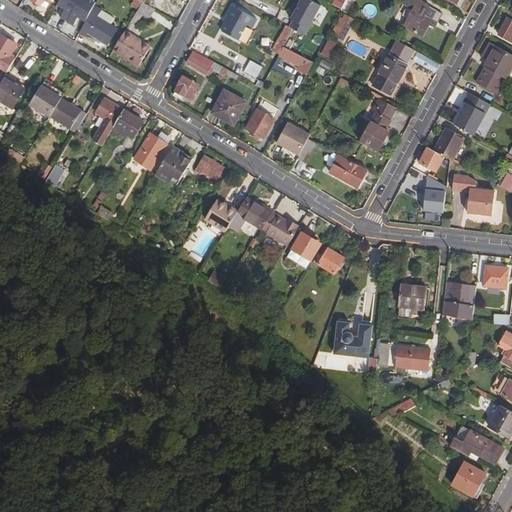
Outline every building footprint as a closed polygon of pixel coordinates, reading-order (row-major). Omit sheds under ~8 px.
[(67,22),(79,0),(60,0),(57,6),(65,10),(60,18),(67,22)] [(78,18),(86,22),(92,10),(94,7),(96,3),(90,0),(79,0),(67,22),(67,23),(74,26),(78,18)] [(320,6),(308,0),(300,0),(291,19),(293,20),(289,27),(293,29),(305,35),(320,6)] [(344,1),(342,0),(337,0),(334,5),(340,9),(344,1)] [(403,27),(422,38),(432,20),(437,23),(442,15),(415,0),(405,0),(403,5),(413,10),(403,27)] [(146,4),(143,2),(132,21),(136,23),(141,14),(150,19),(156,10),(146,4)] [(226,23),(222,31),(238,40),(247,25),(252,28),(257,19),(233,6),(226,19),(228,20),(226,23)] [(86,22),(80,33),(86,36),(89,32),(108,44),(116,30),(98,18),(100,14),(92,10),(86,22)] [(340,39),(345,28),(351,30),(356,19),(343,13),(333,35),(340,39)] [(511,22),(507,19),(498,34),(511,41),(511,22)] [(289,27),(287,26),(273,49),(280,53),(283,46),(293,29),(289,27)] [(126,31),(113,51),(139,66),(150,49),(134,40),(135,38),(126,31)] [(0,35),(0,34),(0,67),(8,72),(15,61),(9,58),(17,45),(0,35)] [(323,55),(332,59),(339,42),(329,39),(323,55)] [(390,57),(405,65),(414,50),(398,42),(390,57)] [(511,67),(511,55),(491,44),(482,57),(488,61),(485,67),(486,68),(478,83),(497,94),(505,79),(506,79),(511,67)] [(299,71),(306,75),(312,62),(283,46),(280,53),(279,54),(301,66),(299,71)] [(217,64),(194,51),(190,58),(187,57),(185,61),(187,63),(186,64),(209,76),(217,64)] [(425,58),(426,57),(417,52),(413,62),(434,73),(438,65),(425,58)] [(390,57),(389,56),(372,87),(389,96),(406,66),(405,65),(390,57)] [(245,71),(256,78),(262,68),(250,61),(245,71)] [(229,71),(227,74),(235,79),(237,75),(229,71)] [(5,77),(0,85),(0,100),(13,109),(25,89),(5,77)] [(185,97),(191,100),(200,85),(186,77),(174,97),(182,101),(185,97)] [(30,105),(51,117),(62,99),(65,94),(45,81),(30,105)] [(222,116),(241,126),(252,106),(225,91),(213,114),(220,118),(222,116)] [(490,104),(469,93),(464,102),(466,103),(454,125),(473,135),(490,104)] [(378,113),(372,124),(373,125),(363,142),(378,151),(389,132),(386,131),(392,121),(391,120),(397,109),(376,98),(372,105),(380,109),(378,113)] [(72,127),(77,131),(86,117),(80,114),(82,112),(62,99),(51,117),(71,130),(72,127)] [(93,141),(103,148),(115,127),(116,125),(125,111),(105,99),(102,103),(101,102),(97,109),(98,110),(96,113),(106,119),(93,141)] [(380,109),(372,105),(370,108),(378,113),(380,109)] [(245,128),(262,138),(273,120),(256,110),(254,113),(252,112),(248,118),(250,120),(245,128)] [(116,125),(115,127),(134,139),(144,123),(125,111),(116,125)] [(299,155),(309,137),(309,135),(288,123),(277,143),(299,155)] [(444,156),(450,160),(452,161),(465,139),(447,129),(435,151),(444,156)] [(135,160),(152,171),(171,140),(161,133),(157,139),(150,135),(135,160)] [(299,155),(298,157),(305,162),(316,142),(309,137),(299,155)] [(173,147),(157,173),(177,185),(192,159),(173,147)] [(435,151),(428,148),(419,163),(436,172),(444,156),(435,151)] [(0,149),(0,154),(20,167),(24,160),(11,152),(9,155),(0,149)] [(367,171),(339,156),(329,173),(357,189),(367,171)] [(224,169),(205,157),(197,169),(216,181),(224,169)] [(57,163),(45,182),(57,189),(69,170),(57,163)] [(501,188),(511,193),(511,174),(509,173),(501,188)] [(423,212),(443,214),(446,186),(427,176),(423,212)] [(476,189),(477,181),(467,176),(454,176),(452,191),(469,193),(467,213),(492,216),(495,192),(476,189)] [(237,215),(262,230),(272,213),(247,198),(238,212),(237,215)] [(206,219),(226,232),(237,215),(238,212),(228,206),(227,207),(217,201),(206,219)] [(102,207),(97,214),(108,221),(113,214),(102,207)] [(272,213),(262,230),(267,233),(277,216),(272,213)] [(284,244),(288,246),(300,227),(287,220),(286,222),(283,219),(277,216),(267,233),(272,236),(268,243),(280,251),(284,244)] [(302,233),(287,257),(306,269),(320,247),(314,243),(315,241),(302,233)] [(344,259),(329,249),(319,265),(335,274),(344,259)] [(486,267),(484,286),(507,288),(509,269),(486,267)] [(446,287),(443,314),(473,317),(476,286),(453,284),(452,287),(446,287)] [(424,309),(425,301),(426,288),(402,286),(399,307),(424,309)] [(427,302),(425,301),(424,309),(399,307),(398,319),(425,321),(427,302)] [(509,325),(510,315),(494,314),(494,324),(509,325)] [(338,322),(334,354),(368,358),(372,326),(360,325),(358,336),(353,336),(352,334),(349,332),(350,323),(338,322)] [(501,363),(511,368),(511,339),(504,336),(498,346),(505,350),(502,355),(504,357),(501,363)] [(378,355),(389,356),(389,346),(379,345),(378,355)] [(398,346),(395,367),(429,371),(431,349),(398,346)] [(467,370),(474,366),(476,353),(469,353),(467,370)] [(378,359),(377,365),(387,366),(389,356),(378,355),(378,359)] [(377,365),(378,359),(371,358),(369,373),(376,374),(377,365)] [(449,379),(440,383),(442,389),(451,385),(449,379)] [(511,380),(502,395),(511,400),(511,380)] [(412,398),(400,404),(403,409),(404,411),(416,405),(412,398)] [(403,409),(400,404),(390,408),(393,414),(403,409)] [(510,438),(511,433),(511,411),(500,406),(489,426),(510,438)] [(371,420),(379,427),(390,415),(384,411),(371,420)] [(460,427),(455,439),(463,444),(470,431),(463,427),(460,427)] [(479,456),(495,464),(503,449),(470,431),(463,444),(455,439),(452,444),(450,447),(468,456),(471,451),(479,456)] [(437,440),(450,447),(452,444),(439,436),(437,440)] [(471,451),(468,456),(476,461),(479,456),(471,451)] [(452,485),(473,496),(486,473),(465,462),(452,485)]
